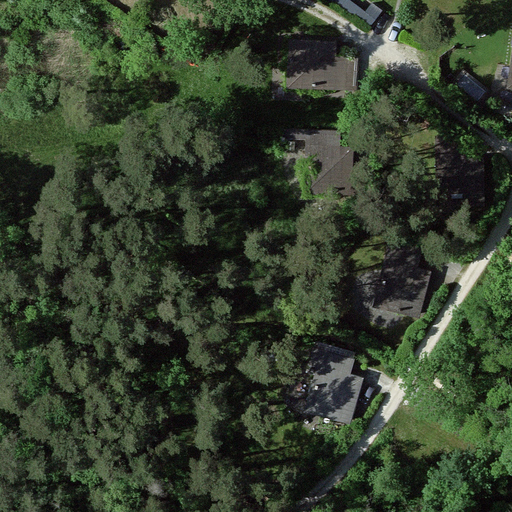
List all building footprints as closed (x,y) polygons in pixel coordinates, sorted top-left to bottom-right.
[(352,0),(335,0),(367,26),(381,9),(372,2),(365,10),(352,0)] [(286,36),(283,81),(354,86),(357,56),(333,54),(334,40),(286,36)] [(340,129),(280,126),(280,134),(307,135),(305,187),(352,189),(353,145),(339,144),(340,129)] [(390,238),(373,300),(417,312),(429,270),(416,266),(422,247),(390,238)] [(322,348),(305,406),(349,419),(362,376),(350,372),(354,357),(322,348)]
